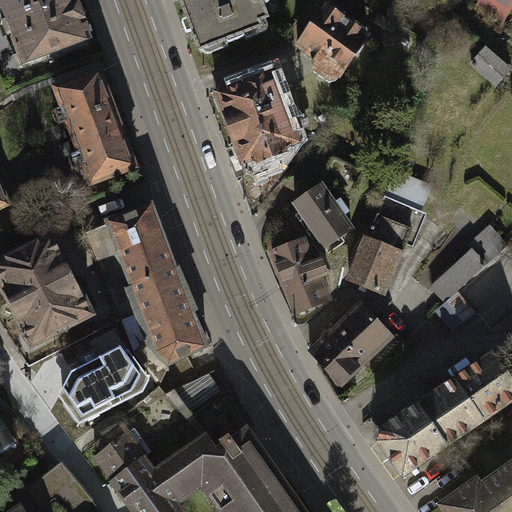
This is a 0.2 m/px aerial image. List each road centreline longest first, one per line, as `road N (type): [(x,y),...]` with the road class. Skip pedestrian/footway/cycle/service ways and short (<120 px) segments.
road 1 (secondary): [(130,0),(248,319),(288,396),(366,511)]
road 2 (residential): [(0,361),(113,511)]
